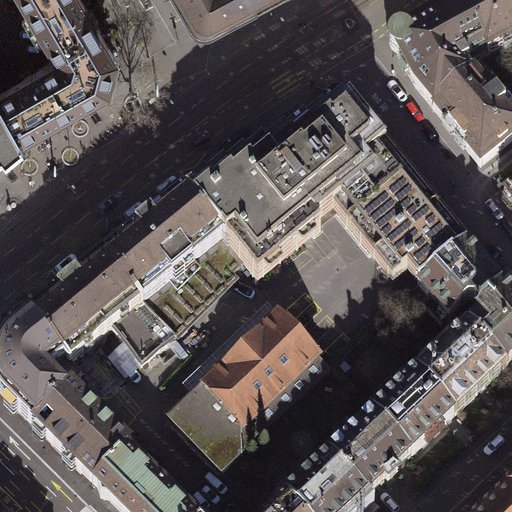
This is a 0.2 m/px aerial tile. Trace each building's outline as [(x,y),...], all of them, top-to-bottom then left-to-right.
[(96,25),(82,0),(26,0),(59,56),(79,44),(75,37),(96,25)] [(178,0),(179,1),(187,14),(191,20),(195,25),(200,28),(207,28),(213,27),(219,24),(234,15),(257,2),(256,0),(178,0)] [(511,44),(511,0),(474,0),(463,6),(485,49),(490,57),(511,44)] [(485,49),(463,6),(406,36),(402,35),(398,36),(395,37),(392,40),(390,43),(390,47),(391,50),(393,54),(395,56),(399,57),(416,89),(433,110),(471,79),(458,63),(485,49)] [(60,57),(20,80),(19,80),(20,81),(0,92),(0,94),(22,133),(22,134),(107,86),(116,56),(96,25),(75,37),(79,44),(59,56),(60,57)] [(0,92),(20,81),(19,80),(20,80),(4,51),(3,52),(0,46),(0,92)] [(471,79),(433,110),(481,168),(511,142),(511,115),(478,74),(471,79)] [(0,161),(26,141),(22,134),(22,133),(0,94),(0,161)] [(277,178),(317,226),(334,212),(393,284),(408,273),(411,277),(420,287),(467,247),(455,232),(443,217),(350,105),(346,108),(343,105),(326,119),(324,117),(307,130),(305,127),(288,141),(285,138),(266,154),(282,174),(277,178)] [(224,241),(243,265),(258,283),(321,231),(317,226),(277,178),(282,174),(266,154),(262,150),(246,163),(243,160),(226,174),(224,171),(207,186),(205,183),(186,198),(224,241)] [(144,309),(177,341),(238,279),(233,274),(243,265),(224,241),(186,198),(183,194),(103,258),(144,309)] [(420,287),(419,288),(431,300),(423,308),(442,328),(471,301),(482,312),(504,291),(467,247),(420,287)] [(69,366),(70,366),(112,332),(142,368),(177,341),(144,309),(103,258),(30,318),(69,366)] [(511,363),(511,301),(504,291),(482,312),(482,319),(469,330),(506,370),(511,363)] [(33,427),(71,389),(71,388),(82,378),(70,366),(69,366),(30,318),(27,320),(22,317),(11,326),(14,331),(0,346),(0,391),(7,402),(33,427)] [(170,421),(222,476),(331,372),(279,318),(170,421)] [(506,370),(469,330),(461,338),(460,336),(416,377),(455,417),(506,370)] [(455,417),(416,377),(373,418),(412,458),(455,417)] [(94,488),(128,454),(121,447),(115,441),(119,436),(71,389),(33,427),(88,481),(94,488)] [(412,458),(373,418),(329,459),(368,500),(385,484),(389,488),(399,478),(395,474),(412,458)] [(186,511),(128,454),(94,488),(118,511),(186,511)] [(296,511),(355,511),(368,500),(329,459),(285,500),(296,511)] [(505,495),(486,511),(511,511),(511,486),(505,494),(505,495)] [(296,511),(285,500),(272,511),(296,511)]
